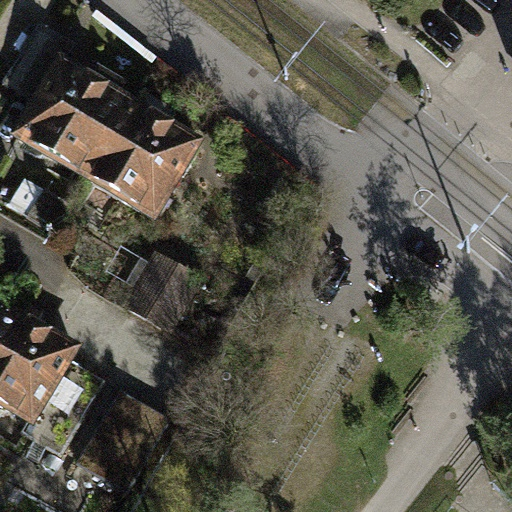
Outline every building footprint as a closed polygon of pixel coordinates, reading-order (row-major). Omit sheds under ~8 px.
[(38,105),(61,65),(63,66),(75,46),(41,26),(6,86),(38,105)] [(87,179),(130,105),(63,66),(61,65),(38,105),(18,138),(87,179)] [(198,145),(130,105),(87,179),(155,219),(198,145)] [(51,233),(68,206),(47,193),(30,221),(51,233)] [(184,272),(157,256),(126,307),(153,323),(184,272)] [(76,352),(8,311),(0,324),(0,406),(30,424),(23,435),(60,457),(104,383),(69,363),(76,352)] [(169,424),(120,395),(79,465),(128,494),(169,424)]
